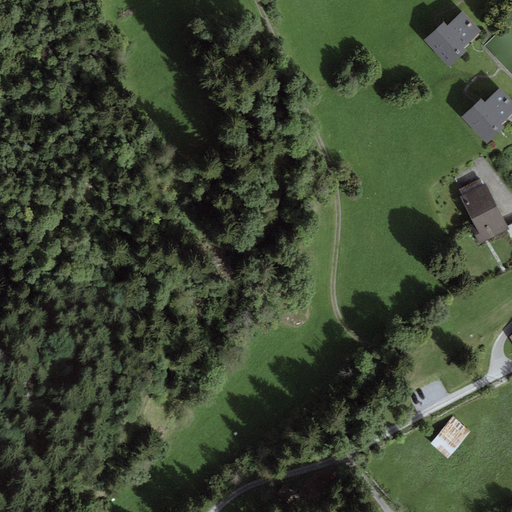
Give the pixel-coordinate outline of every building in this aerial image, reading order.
[(444,21),(442,23),(424,40),(450,66),(468,50),(465,47),(467,45),(482,31),(463,11),(448,25),(444,21)] [(481,99),(479,101),(461,117),(488,144),(505,127),(502,125),(504,122),(511,115),(511,101),(500,89),(485,103),(481,99)] [(459,190),(462,195),(483,185),(480,179),(459,190)] [(509,230),(485,184),(483,185),(462,195),(461,196),(477,228),(474,230),(472,231),(479,245),(484,243),(509,230)] [(454,418),(432,444),(447,458),(470,432),(454,418)]
